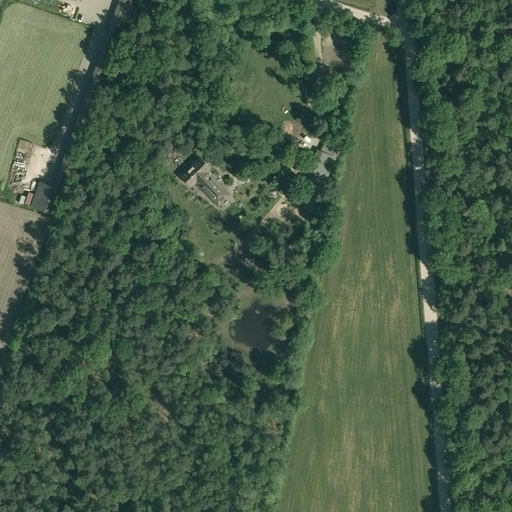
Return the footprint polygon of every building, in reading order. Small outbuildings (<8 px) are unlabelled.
[(131,0),(119,0),(54,184),(66,188),(131,0)] [(326,181),(335,161),(321,153),(317,151),(308,172),(326,181)] [(229,194),(206,171),(210,167),(201,157),(181,176),(191,186),(195,181),(218,204),(229,194)] [(308,172),(300,186),(318,196),(326,183),(308,172)] [(54,184),(40,180),(30,206),(57,216),(66,188),(54,184)]
